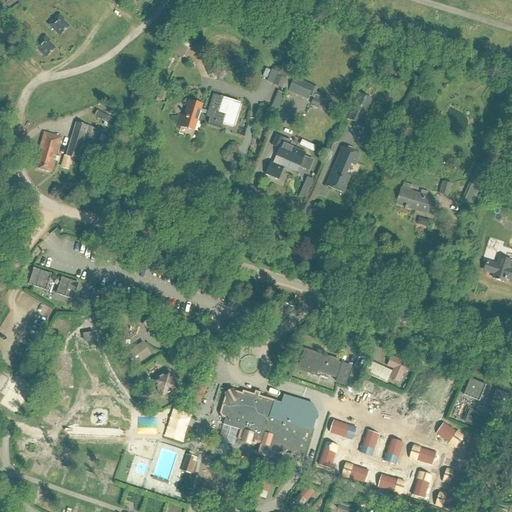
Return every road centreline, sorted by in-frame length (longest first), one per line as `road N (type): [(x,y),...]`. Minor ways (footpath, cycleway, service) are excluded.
road 1 (tertiary): [(511,350),(27,197)]
road 2 (track): [(7,146),(29,87),(101,26),(141,24),(165,0)]
